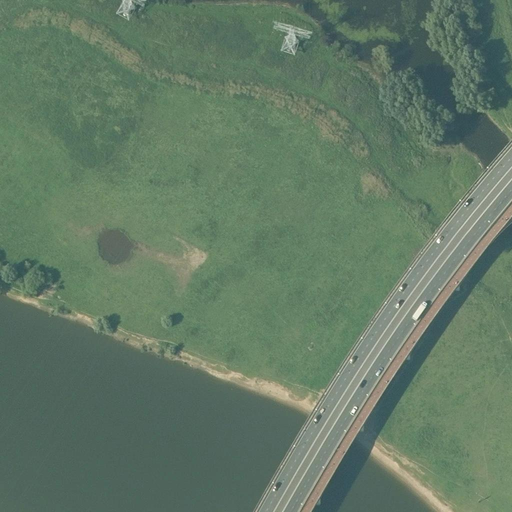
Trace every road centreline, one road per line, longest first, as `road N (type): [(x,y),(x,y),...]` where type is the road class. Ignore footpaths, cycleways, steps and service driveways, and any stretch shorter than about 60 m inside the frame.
road 1 (primary): [(511,159),(376,333),(266,511)]
road 2 (primary): [(291,511),(392,347),(511,192)]
